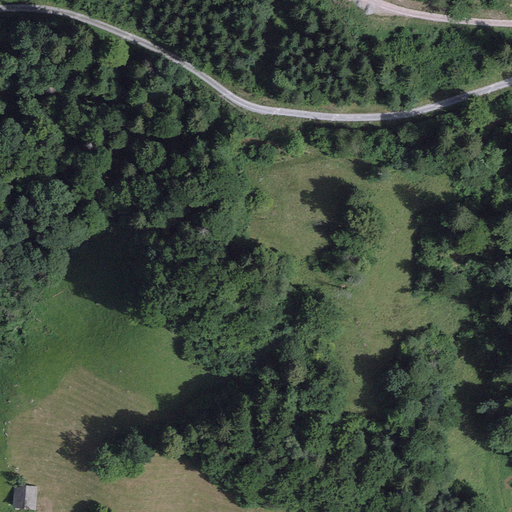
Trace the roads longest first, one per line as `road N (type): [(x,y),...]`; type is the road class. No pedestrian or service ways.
road 1 (track): [(511,81),(370,119),(263,109),(84,16),(0,9)]
road 2 (track): [(372,176),(247,105)]
road 3 (track): [(511,24),(449,20),(376,0)]
